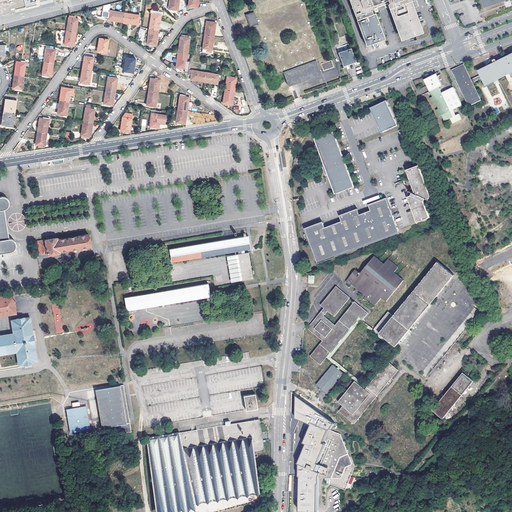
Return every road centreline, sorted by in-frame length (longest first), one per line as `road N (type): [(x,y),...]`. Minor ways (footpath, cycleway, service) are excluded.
road 1 (tertiary): [(278,511),(278,386),(293,272),(272,135)]
road 2 (residential): [(153,61),(112,31),(96,30),(3,163)]
road 3 (tertiary): [(231,127),(96,149)]
road 4 (tertiary): [(276,120),(395,74)]
